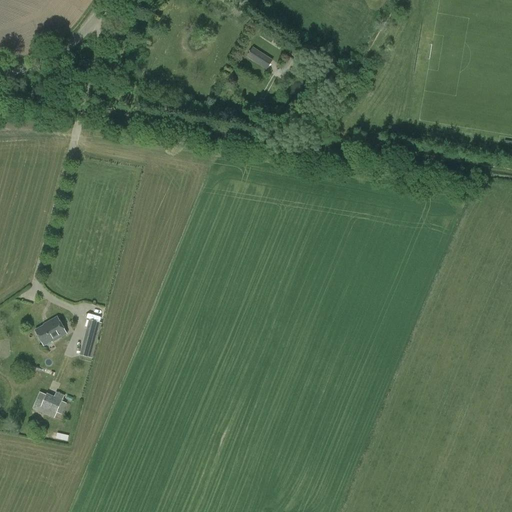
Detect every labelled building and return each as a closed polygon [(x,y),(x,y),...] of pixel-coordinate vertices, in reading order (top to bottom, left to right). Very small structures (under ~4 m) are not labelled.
[(246,57),(264,68),(265,65),(268,67),(273,61),(253,47),(246,57)] [(284,76),(297,56),(290,51),(277,72),(284,76)] [(35,331),(44,346),(52,342),(52,343),(67,334),(57,317),(44,325),(44,326),(35,331)] [(93,359),(102,323),(89,320),(80,356),(93,359)] [(39,412),(55,419),(65,395),(56,392),(54,397),(46,394),(39,412)]
